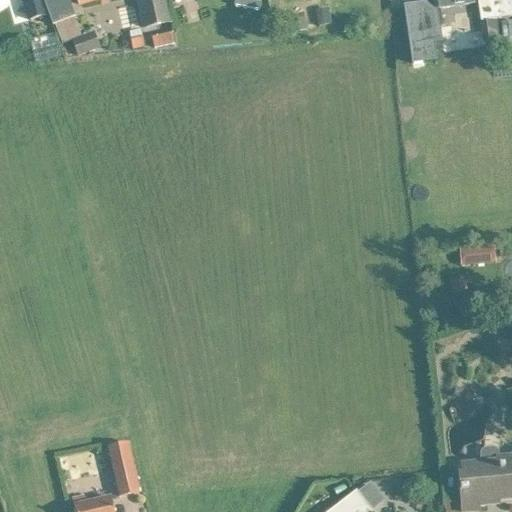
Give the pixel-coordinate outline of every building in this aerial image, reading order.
[(47,17),(42,0),(21,0),(27,22),(47,17)] [(163,0),(137,0),(144,28),(168,23),(163,0)] [(241,0),(234,0),(233,7),(259,11),(260,3),(241,0)] [(436,0),(403,5),(412,65),(436,61),(434,43),(442,42),(436,0)] [(437,0),(439,9),(473,4),(472,0),(437,0)] [(511,0),(477,0),(481,22),(496,20),(511,17),(511,0)] [(328,9),(314,12),(317,28),(331,25),(328,9)] [(303,15),(277,18),(280,36),(305,33),(303,15)] [(241,16),(223,18),(224,31),(242,29),(241,16)] [(73,18),(54,26),(62,45),(70,41),(81,37),(73,18)] [(172,34),(150,39),(153,50),(174,45),(172,34)] [(81,37),(70,41),(77,58),(93,52),(86,35),(81,37)] [(130,41),(129,41),(132,51),(144,49),(141,39),(130,41)] [(129,108),(119,161),(157,168),(161,145),(175,147),(181,117),(129,108)] [(493,246),(471,248),(472,267),(495,265),(494,258),(494,252),(493,246)] [(425,305),(424,306),(426,311),(431,322),(452,314),(446,297),(425,305)] [(0,387),(1,388),(27,396),(45,332),(1,320),(0,324),(0,387)] [(511,339),(511,331),(478,335),(480,352),(496,350),(499,370),(511,368),(511,339)] [(201,392),(189,397),(207,434),(227,425),(222,413),(244,403),(224,361),(220,363),(218,358),(204,364),(207,369),(193,376),(201,392)] [(194,431),(163,439),(174,481),(205,473),(194,431)] [(140,494),(128,443),(107,448),(119,499),(140,494)] [(511,457),(498,459),(498,452),(496,450),(492,448),(484,449),(481,451),(480,454),(480,465),(462,467),(464,490),(460,490),(460,493),(461,511),(472,511),(479,511),(479,507),(486,507),(486,503),(511,500),(511,457)] [(371,511),(356,492),(330,511),(371,511)] [(113,511),(110,496),(86,501),(85,496),(72,499),(74,511),(113,511)]
